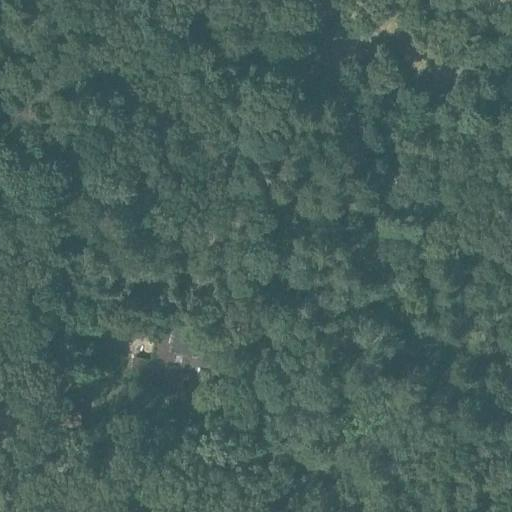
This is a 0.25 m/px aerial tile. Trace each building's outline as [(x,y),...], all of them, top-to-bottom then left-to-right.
[(126,323),(151,329),(154,316),(129,310),(126,323)] [(208,385),(218,336),(195,331),(196,322),(184,319),(162,315),(151,365),(131,360),(128,376),(148,381),(146,388),(162,392),(157,415),(169,418),(175,394),(180,396),(183,381),(208,385)] [(147,332),(126,327),(124,336),(145,341),(147,332)] [(46,430),(80,426),(78,410),(73,411),(72,404),(53,406),(55,416),(44,417),(46,430)] [(360,423),(335,416),(330,438),(355,444),(360,423)] [(356,502),(377,498),(374,482),(353,485),(356,502)]
